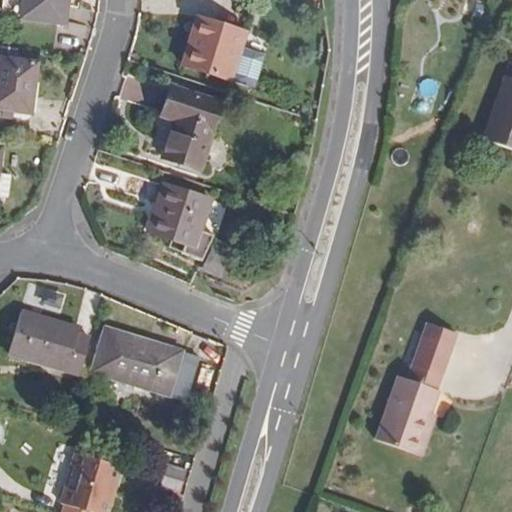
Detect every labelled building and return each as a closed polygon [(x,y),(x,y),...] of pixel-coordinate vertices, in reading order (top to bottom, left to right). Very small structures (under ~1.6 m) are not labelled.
[(65,27),(68,0),(24,0),(22,20),(65,27)] [(243,80),(260,34),(222,20),(206,67),(243,80)] [(475,42),(478,31),(468,28),(465,39),(475,42)] [(273,56),(254,50),(247,70),(266,77),(273,56)] [(0,104),(42,109),(48,57),(0,51),(0,104)] [(511,155),(511,70),(489,138),(486,147),(511,155)] [(208,170),(232,103),(179,85),(170,112),(186,118),(172,157),(208,170)] [(212,256),(227,206),(178,192),(163,241),(212,256)] [(80,376),(92,334),(30,315),(18,358),(80,376)] [(419,461),(443,393),(437,391),(441,378),(456,335),(428,325),(409,381),(399,378),(375,446),(419,461)] [(184,401),(196,357),(120,335),(107,379),(184,401)] [(120,511),(131,479),(90,467),(75,511),(120,511)]
